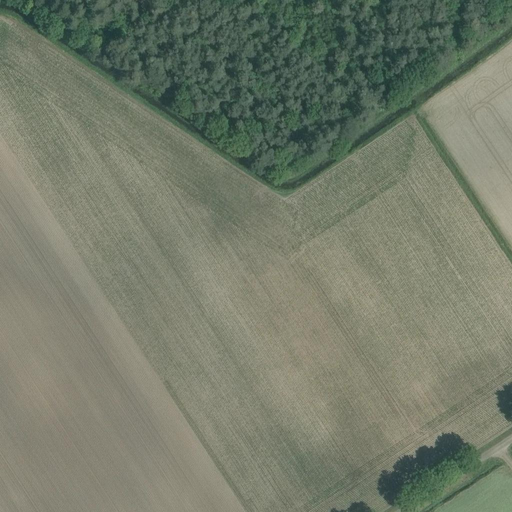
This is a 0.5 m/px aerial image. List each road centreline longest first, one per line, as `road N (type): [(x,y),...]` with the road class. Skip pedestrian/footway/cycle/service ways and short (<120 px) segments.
road 1 (track): [(371,117),(511,19)]
road 2 (unclassified): [(401,511),(511,439)]
